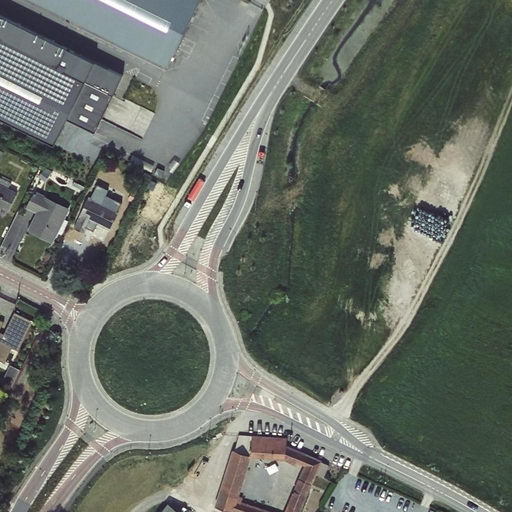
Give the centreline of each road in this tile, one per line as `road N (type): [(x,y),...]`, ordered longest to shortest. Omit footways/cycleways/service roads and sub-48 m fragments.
road 1 (unknown): [(336,444),(324,455),(260,433),(246,436),(196,491),(155,511)]
road 2 (trunk): [(260,108),(182,233),(138,285)]
road 3 (trunk): [(208,308),(209,256),(241,187),(260,108)]
road 4 (tertiary): [(373,458),(332,420),(227,355)]
road 5 (tertiary): [(208,407),(265,410),(373,458)]
road 6 (primary): [(85,390),(74,427),(17,511)]
road 7 (trunk): [(260,108),(331,0)]
